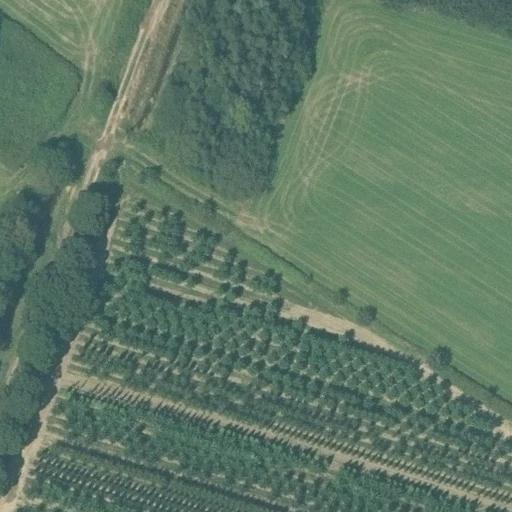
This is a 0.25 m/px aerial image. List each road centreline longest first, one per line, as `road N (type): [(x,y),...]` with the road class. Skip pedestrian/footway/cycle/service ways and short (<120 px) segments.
road 1 (track): [(101,151),(0,410)]
road 2 (track): [(156,0),(101,151)]
